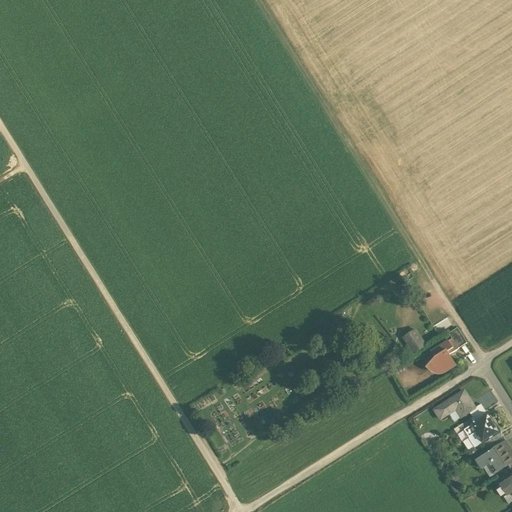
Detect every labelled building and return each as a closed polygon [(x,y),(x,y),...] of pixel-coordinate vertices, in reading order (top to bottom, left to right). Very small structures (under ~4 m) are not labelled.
[(467,344),(458,329),(449,334),(452,340),(458,349),(467,344)] [(417,333),(411,337),(414,342),(409,346),(415,354),(426,347),(417,333)] [(452,340),(433,352),(437,358),(430,366),(435,371),(437,371),(440,372),(442,371),(446,369),(447,371),(455,366),(449,356),(459,350),(458,349),(452,340)] [(465,392),(435,411),(441,421),(457,411),(462,419),(470,413),(476,409),(465,392)] [(476,409),(470,413),(474,418),(475,417),(485,411),(482,405),(476,409)] [(485,411),(475,417),(479,422),(489,416),(485,411)] [(479,422),(465,431),(470,439),(478,434),(484,443),(499,433),(489,416),(479,422)] [(503,438),(499,433),(484,443),(487,448),(493,444),(503,438)] [(506,443),(503,438),(493,444),(496,449),(506,443)] [(496,449),(477,462),(482,470),(492,464),(497,472),(495,473),(495,474),(509,466),(511,463),(511,452),(506,443),(496,449)] [(511,477),(506,481),(506,482),(498,488),(503,495),(511,490),(511,477)]
